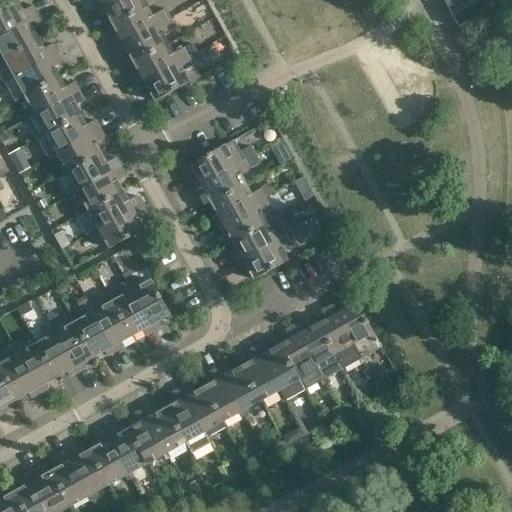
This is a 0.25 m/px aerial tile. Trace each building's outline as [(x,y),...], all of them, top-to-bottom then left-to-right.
[(93,4),(96,10),(114,0),(98,0),(99,1),(93,4)] [(105,14),(112,26),(146,7),(155,2),(153,0),(114,0),(96,10),(100,17),(105,14)] [(441,0),(458,29),(462,26),(502,4),(499,0),(441,0)] [(0,36),(36,16),(31,8),(22,12),(16,1),(0,10),(0,36)] [(114,41),(117,48),(165,21),(160,13),(152,17),(146,7),(112,26),(119,38),(114,41)] [(0,61),(38,40),(32,30),(41,25),(36,16),(0,36),(0,61)] [(126,51),(133,64),(167,45),(162,35),(170,30),(165,21),(117,48),(121,54),(126,51)] [(0,85),(57,54),(52,46),(43,50),(38,40),(0,61),(0,85)] [(135,79),(138,86),(195,54),(190,46),(173,55),(167,45),(133,64),(140,76),(135,79)] [(147,89),(154,103),(197,79),(191,68),(204,61),(199,52),(195,54),(138,86),(142,92),(147,89)] [(15,102),(59,78),(53,68),(62,63),(57,54),(0,85),(0,88),(1,90),(6,87),(15,102)] [(28,116),(30,119),(35,116),(78,93),(73,84),(65,89),(59,78),(15,102),(14,103),(14,104),(25,98),(33,113),(28,116)] [(35,116),(46,135),(80,116),(74,106),(83,101),(78,93),(35,116)] [(48,159),(51,157),(99,131),(94,122),(86,126),(80,116),(46,135),(37,140),(48,159)] [(58,157),(67,173),(101,154),(96,144),(104,140),(99,131),(51,157),(53,160),(58,157)] [(192,182),(195,189),(255,155),(251,147),(239,154),(232,142),(190,166),(197,179),(192,182)] [(10,156),(17,169),(28,162),(21,150),(10,156)] [(70,191),(72,195),(120,168),(115,159),(106,164),(101,154),(67,173),(75,188),(70,191)] [(0,188),(2,187),(0,183),(0,177),(9,172),(0,155),(0,188)] [(204,192),(211,204),(244,186),(245,186),(239,176),(260,164),(255,155),(195,189),(199,195),(204,192)] [(80,195),(88,211),(122,192),(116,182),(125,177),(120,168),(72,195),(74,198),(80,195)] [(304,178),(294,183),(298,190),(307,184),(304,178)] [(269,183),(259,189),(260,190),(264,199),(275,193),(269,183)] [(213,219),(216,226),(264,199),(260,190),(250,195),(245,186),(244,186),(211,204),(218,217),(213,219)] [(91,229),(93,233),(141,206),(136,197),(127,202),(122,192),(88,211),(96,226),(91,229)] [(225,230),(232,242),(275,218),(264,199),(216,226),(220,232),(225,230)] [(44,200),(36,204),(40,211),(48,207),(44,200)] [(100,233),(109,250),(143,231),(137,220),(146,215),(141,206),(93,233),(95,236),(100,233)] [(299,217),(286,225),(291,235),(304,228),(299,217)] [(234,257),(237,264),(285,237),(286,237),(275,218),(232,242),(239,255),(234,257)] [(53,236),(61,250),(70,245),(62,231),(53,236)] [(246,267),(254,281),(287,262),(281,251),(290,246),(285,237),(237,264),(241,270),(246,267)] [(126,284),(153,332),(159,329),(156,323),(170,316),(151,281),(140,287),(135,279),(126,284)] [(112,303),(131,337),(144,330),(147,335),(153,332),(126,284),(118,288),(122,297),(112,303)] [(75,324),(93,358),(106,351),(108,356),(115,353),(89,304),(85,298),(78,303),(80,309),(85,318),(75,324)] [(89,304),(115,353),(122,349),(119,344),(131,337),(112,303),(102,308),(97,300),(89,304)] [(340,301),(331,306),(364,365),(367,363),(364,357),(379,349),(379,350),(381,349),(356,304),(345,310),(340,301)] [(28,303),(17,308),(22,317),(32,311),(28,303)] [(327,320),(317,325),(342,369),(357,361),(360,366),(364,365),(331,306),(323,311),(327,320)] [(48,321),(77,374),(83,370),(81,365),(93,358),(75,324),(64,329),(57,317),(49,314),(45,316),(48,321)] [(47,339),(36,345),(55,379),(68,372),(71,377),(77,374),(48,321),(40,326),(42,330),(47,339)] [(303,322),(294,327),(326,385),(329,384),(326,378),(342,369),(317,325),(307,331),(303,322)] [(290,341),(279,347),(304,391),(319,382),(322,387),(326,385),(294,327),(285,332),(290,341)] [(21,342),(12,347),(38,395),(45,391),(42,386),(55,379),(36,345),(26,350),(21,342)] [(264,343),(255,348),(282,396),(285,401),(304,391),(279,347),(269,352),(264,343)] [(8,360),(0,364),(0,369),(17,400),(29,393),(32,398),(38,395),(12,347),(3,351),(8,360)] [(251,362),(241,367),(261,402),(276,394),(278,399),(282,396),(255,348),(247,353),(251,362)] [(227,364),(218,369),(244,418),(247,416),(245,411),(261,402),(241,367),(231,373),(227,364)] [(0,414),(1,416),(7,412),(4,407),(17,400),(0,369),(0,414)] [(214,383),(204,389),(222,422),(237,414),(240,420),(244,418),(218,369),(209,374),(214,383)] [(189,385),(180,390),(206,438),(225,428),(222,422),(204,389),(194,394),(189,385)] [(176,404),(166,410),(185,444),(200,435),(202,440),(206,438),(180,390),(171,395),(176,404)] [(150,406),(142,411),(168,459),(172,457),(169,452),(185,444),(166,410),(156,415),(150,406)] [(332,410),(337,419),(344,415),(339,406),(332,410)] [(138,425),(127,430),(146,465),(162,456),(165,461),(168,459),(142,411),(133,416),(138,425)] [(112,427),(104,432),(130,481),(133,479),(130,473),(146,465),(127,430),(117,436),(112,427)] [(99,446),(89,452),(108,486),(124,477),(127,482),(130,481),(104,432),(95,437),(99,446)] [(287,435),(282,437),(287,446),(294,442),(292,437),(287,435)] [(75,448),(66,453),(92,502),(96,499),(93,494),(108,486),(89,452),(79,457),(75,448)] [(62,467),(52,472),(71,507),(86,498),(89,503),(92,502),(66,453),(57,458),(62,467)] [(37,469),(28,474),(48,511),(61,511),(71,507),(52,472),(41,478),(37,469)] [(24,488),(14,493),(24,511),(48,511),(28,474),(19,479),(24,488)] [(194,482),(185,488),(191,499),(201,494),(194,482)] [(0,492),(0,511),(24,511),(14,493),(4,499),(0,492)] [(158,494),(149,499),(154,509),(164,504),(158,494)]
